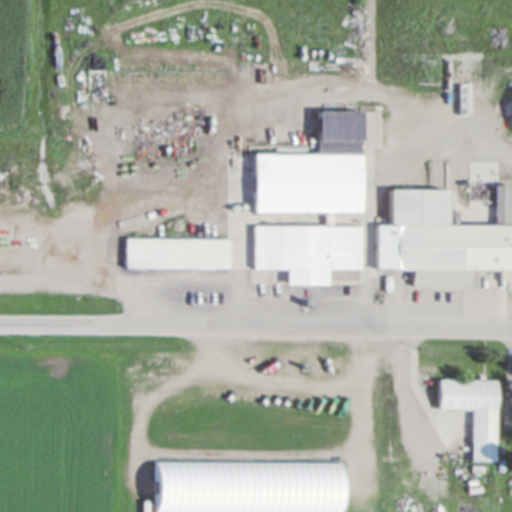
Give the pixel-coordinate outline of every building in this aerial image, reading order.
[(361,115),(361,215),(333,215),(333,228),(360,228),(360,272),(328,272),(328,288),(286,288),(286,271),(254,271),(254,228),(325,228),(325,215),(253,215),(253,157),(318,157),(318,115),(361,115)] [(511,275),(469,275),(469,289),(412,289),(412,273),(375,273),(376,229),(389,229),(389,194),(404,194),(404,184),(415,184),(415,194),(447,194),(447,230),(493,230),(494,188),(509,188),(508,208),(511,208),(511,223),(508,223),(508,230),(511,230),(511,275)] [(14,218),(14,232),(53,232),(53,218),(14,218)] [(125,240),(229,241),(228,271),(125,270),(125,240)] [(495,384),(494,464),(471,464),(472,412),(438,412),(438,383),(479,384),(479,378),(484,378),(483,384),(495,384)] [(511,474),(511,458),(502,459),(502,474),(511,474)] [(155,511),(156,465),(340,466),(340,511),(155,511)]
